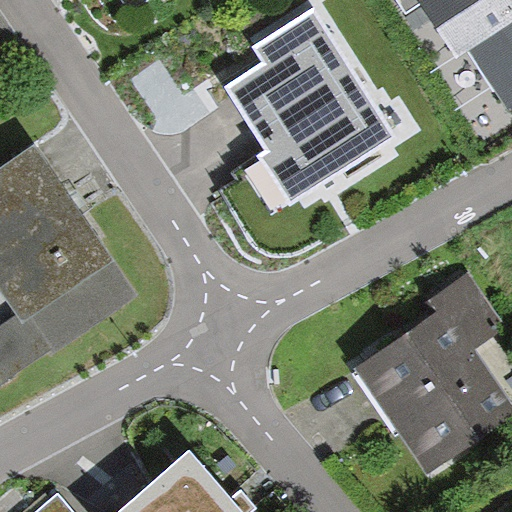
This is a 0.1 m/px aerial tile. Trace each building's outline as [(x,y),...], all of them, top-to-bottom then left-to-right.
[(511,0),(389,0),(396,11),(413,0),(416,0),(449,50),(467,38),(507,100),(511,97),(511,27),(507,31),(497,16),(511,6),(511,0)] [(266,154),(273,149),(301,194),(390,137),(311,13),(269,40),(279,56),(225,90),(266,154)] [(0,172),(0,289),(16,314),(0,325),(0,375),(122,296),(28,154),(0,172)] [(456,279),(416,307),(422,317),(352,366),(425,470),(504,415),(460,353),(492,330),(456,279)] [(122,511),(244,511),(193,452),(122,511)] [(76,511),(61,494),(39,511),(76,511)]
